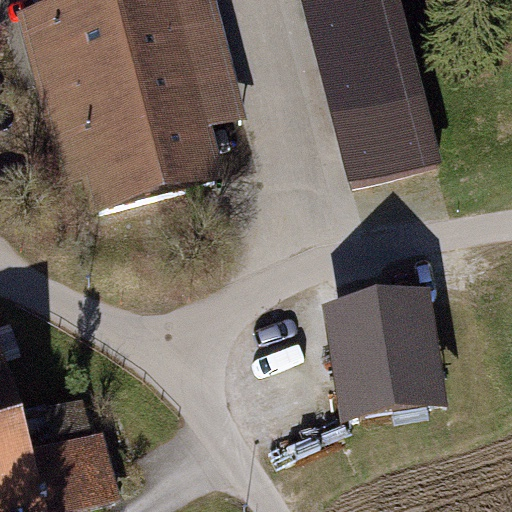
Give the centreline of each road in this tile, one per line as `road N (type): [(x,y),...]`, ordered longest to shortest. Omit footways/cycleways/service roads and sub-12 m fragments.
road 1 (track): [(511,229),(327,263),(244,306),(162,367)]
road 2 (unknown): [(285,281),(264,169),(302,38),(304,0)]
road 3 (unclassified): [(162,367),(62,303),(0,277)]
road 4 (residential): [(162,367),(226,441),(272,511)]
